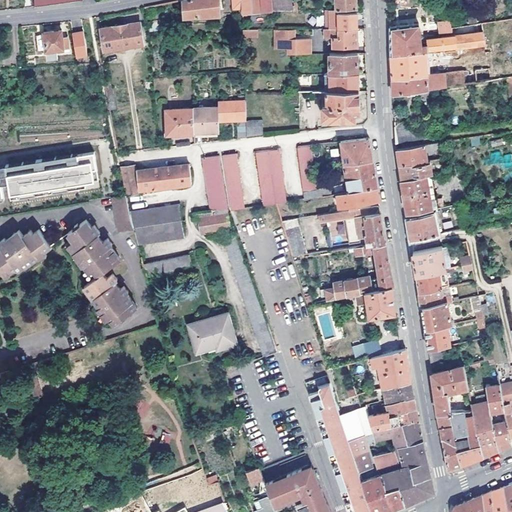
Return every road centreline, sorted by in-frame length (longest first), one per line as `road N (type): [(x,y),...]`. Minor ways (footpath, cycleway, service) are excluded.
road 1 (secondary): [(376,0),(390,176),(444,497)]
road 2 (residential): [(0,221),(91,210),(132,258),(146,311),(118,331),(85,328),(0,357)]
road 3 (residential): [(0,18),(133,0)]
